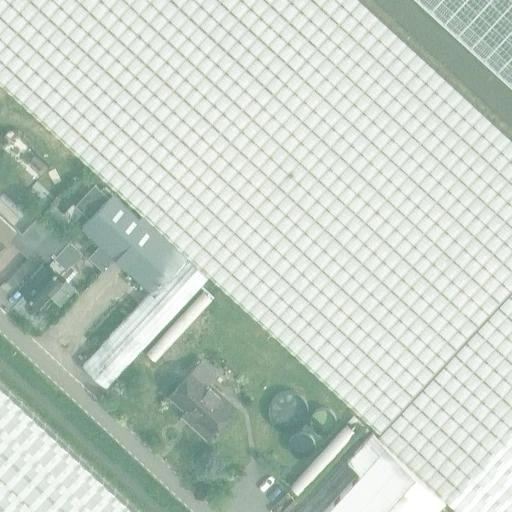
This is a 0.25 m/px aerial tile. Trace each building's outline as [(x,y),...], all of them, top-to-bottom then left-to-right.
[(0,0),(0,85),(12,96),(13,97),(142,213),(208,275),(284,345),(379,433),(376,436),(445,500),(455,508),(450,511),(511,511),(511,141),(469,102),(358,0),(0,0)] [(511,0),(418,0),(511,86),(511,0)] [(51,166),(37,182),(52,196),(66,180),(51,166)] [(94,185),(85,195),(99,207),(111,193),(104,187),(101,190),(94,185)] [(142,213),(138,218),(111,193),(99,207),(81,227),(150,292),(82,365),(105,387),(208,275),(142,213)] [(0,246),(8,238),(13,232),(17,228),(12,223),(0,211),(0,246)] [(17,228),(13,232),(18,237),(33,251),(55,227),(40,213),(22,233),(17,228)] [(44,261),(22,285),(40,301),(49,292),(60,303),(75,287),(69,281),(78,271),(77,270),(70,264),(71,262),(81,251),(55,227),(33,251),(44,261)] [(207,437),(235,407),(207,382),(214,374),(201,361),(169,395),(195,418),(190,423),(207,437)] [(0,511),(141,511),(12,391),(0,379),(0,511)] [(360,472),(322,511),(434,511),(445,500),(376,436),(372,432),(347,459),(360,472)]
